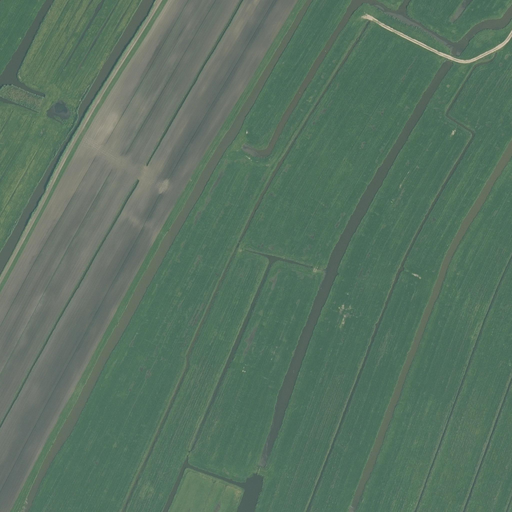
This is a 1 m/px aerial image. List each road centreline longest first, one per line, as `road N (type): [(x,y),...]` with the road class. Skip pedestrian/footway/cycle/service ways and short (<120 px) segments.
road 1 (track): [(0,280),(160,0)]
road 2 (track): [(511,31),(501,47),(464,62),(366,16),(308,108)]
